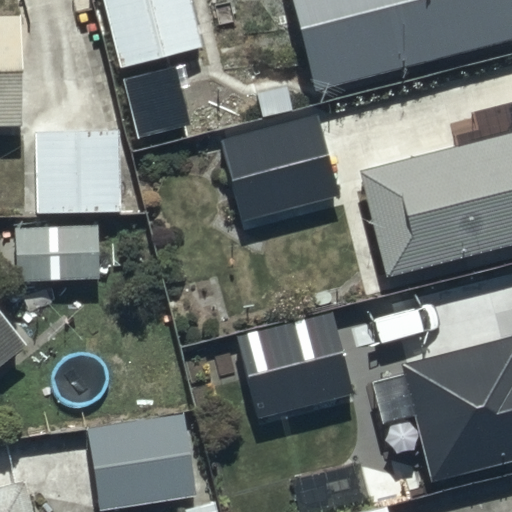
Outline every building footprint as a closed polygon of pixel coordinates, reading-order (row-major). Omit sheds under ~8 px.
[(181,0),(91,0),(109,74),(194,54),(181,0)] [(274,0),(300,99),(511,44),(511,19),(507,0),(274,0)] [(8,23),(0,23),(0,132),(10,132),(8,23)] [(173,70),(112,84),(126,143),(186,129),(173,70)] [(471,145),(344,176),(369,277),(511,241),(511,105),(465,117),(471,145)] [(209,144),(230,226),(329,201),(308,119),(209,144)] [(114,136),(23,136),(22,219),(114,219),(114,136)] [(93,281),(91,229),(20,232),(20,222),(9,222),(11,284),(93,281)] [(223,340),(241,419),(346,394),(328,315),(223,340)] [(511,332),(385,366),(415,486),(511,461),(511,332)] [(0,355),(10,347),(0,334),(0,355)] [(72,429),(83,511),(186,496),(175,415),(72,429)] [(0,511),(20,511),(12,484),(0,487),(0,511)] [(172,511),(209,511),(206,501),(172,510),(172,511)]
